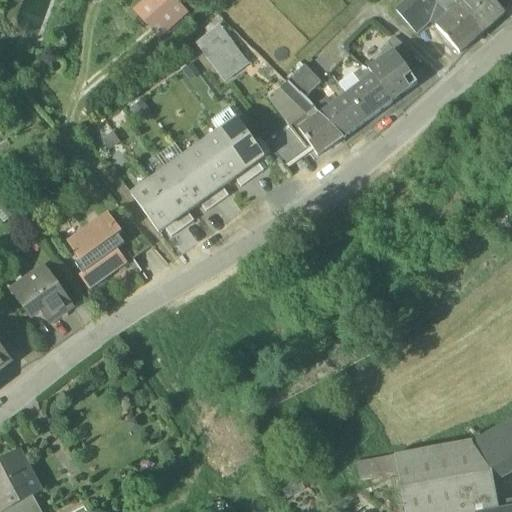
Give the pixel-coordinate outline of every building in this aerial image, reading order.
[(146,0),(134,12),(149,28),(176,4),(172,0),(146,0)] [(410,0),(395,13),(416,36),(431,23),(436,29),(447,18),(433,3),(436,0),(410,0)] [(459,56),(481,36),(458,9),(458,8),(447,0),(436,0),(433,3),(447,18),(436,29),(459,56)] [(447,0),(458,8),(468,0),(447,0)] [(490,0),(468,0),(458,8),(458,9),(481,36),(504,15),(490,0)] [(149,28),(160,40),(186,16),(176,4),(149,28)] [(197,47),(225,84),(249,67),(219,27),(197,47)] [(388,46),(404,68),(416,59),(394,40),(388,45),(388,46)] [(368,72),(373,78),(392,105),(417,86),(404,68),(388,46),(368,72)] [(191,66),(181,73),(190,85),(200,77),(191,66)] [(286,85),(303,102),(320,86),(304,68),(286,85)] [(358,84),(361,87),(373,78),(368,72),(358,84)] [(361,87),(358,84),(352,76),(338,86),(347,98),(361,87)] [(347,98),(331,109),(320,118),(343,141),(392,105),(373,78),(361,87),(347,98)] [(280,91),(307,118),(315,113),(313,111),(303,102),(286,85),(280,91)] [(266,100),(289,132),(295,127),(307,118),(280,91),(266,100)] [(315,113),(320,118),(331,109),(326,102),(313,111),(315,113)] [(142,103),(130,111),(139,125),(152,117),(142,103)] [(211,124),(219,136),(237,123),(229,111),(211,124)] [(317,159),(343,141),(320,118),(315,113),(307,118),(295,127),(309,148),(317,159)] [(219,136),(202,148),(184,161),(167,173),(149,186),(132,199),(159,236),(165,231),(176,223),(188,215),(194,211),(200,206),(211,198),(222,190),(229,186),(235,181),(246,173),(257,165),(264,160),(237,123),(219,136)] [(283,166),(309,148),(295,127),(289,132),(269,146),(283,166)] [(121,146),(112,134),(100,143),(109,155),(121,146)] [(167,173),(184,161),(174,146),(157,159),(167,173)] [(257,165),(246,173),(235,181),(241,190),(252,181),(263,173),(257,165)] [(222,190),(211,198),(200,206),(206,215),(217,207),(228,198),(222,190)] [(188,215),(176,223),(165,231),(171,240),(182,232),(194,224),(188,215)] [(79,279),(89,294),(127,266),(118,253),(124,249),(125,248),(118,239),(122,237),(121,236),(108,217),(67,246),(80,265),(76,268),(82,277),(79,279)] [(124,249),(133,262),(152,249),(133,228),(121,236),(122,237),(118,239),(125,248),(124,249)] [(41,314),(50,326),(60,319),(46,299),(58,291),(45,272),(12,295),(31,321),(41,314)] [(46,299),(60,319),(72,311),(58,291),(46,299)] [(82,304),(72,311),(84,327),(93,320),(82,304)] [(0,351),(0,371),(9,364),(0,351)] [(511,422),(472,443),(495,483),(511,474),(511,422)] [(404,511),(498,511),(493,485),(495,483),(472,443),(425,452),(394,458),(397,472),(404,511)] [(0,510),(27,497),(38,492),(19,455),(0,464),(0,510)] [(397,472),(394,458),(356,465),(359,479),(397,472)] [(295,477),(278,486),(286,501),(304,492),(295,477)] [(34,511),(27,497),(0,510),(0,511),(34,511)]
